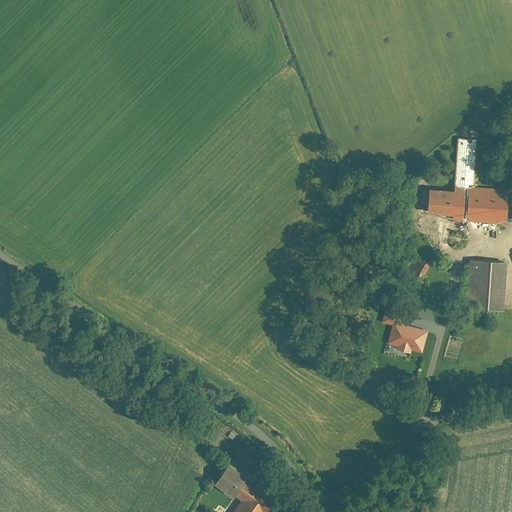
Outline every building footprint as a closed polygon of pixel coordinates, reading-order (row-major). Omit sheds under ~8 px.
[(454,186),(474,187),(477,140),(457,138),(454,186)] [(452,220),(505,223),(508,189),(474,187),(454,186),(454,190),(452,215),(452,220)] [(427,213),(452,215),(454,190),(428,189),(427,213)] [(405,274),(420,282),(429,265),(414,257),(405,274)] [(470,260),(467,309),(503,311),(506,262),(470,260)] [(422,352),(427,331),(404,325),(406,315),(385,309),(381,322),(393,325),(388,344),(397,346),(396,350),(410,353),(411,350),(422,352)] [(460,362),(463,339),(449,337),(446,360),(460,362)] [(213,485),(233,498),(234,496),(247,478),(248,476),(229,462),(213,485)] [(266,511),(276,498),(247,478),(234,496),(241,501),(233,511),(266,511)]
